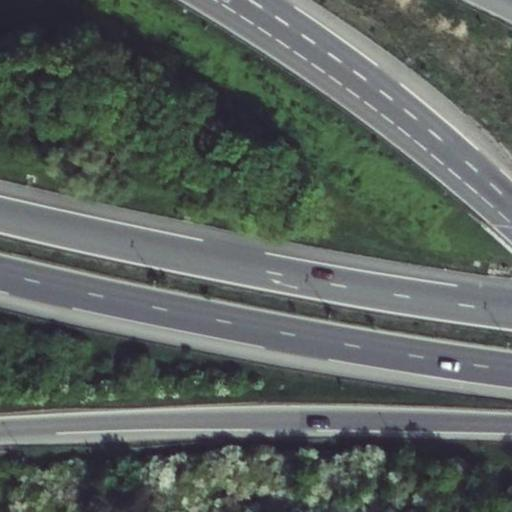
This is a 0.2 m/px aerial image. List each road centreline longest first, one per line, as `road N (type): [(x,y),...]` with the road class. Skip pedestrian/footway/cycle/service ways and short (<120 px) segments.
road 1 (motorway): [(0,275),(273,334),(511,374)]
road 2 (motorway): [(511,314),(0,216)]
road 3 (trunk): [(0,429),(359,420),(511,426)]
road 4 (motorway): [(511,212),(379,96),(238,0)]
